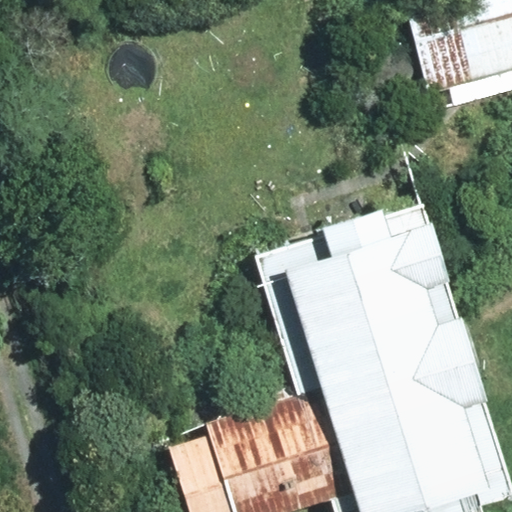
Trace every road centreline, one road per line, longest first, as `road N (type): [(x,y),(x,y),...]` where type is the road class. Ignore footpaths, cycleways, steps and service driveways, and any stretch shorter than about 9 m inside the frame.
road 1 (unknown): [(474,511),(367,138),(425,0)]
road 2 (unknown): [(395,72),(294,0)]
